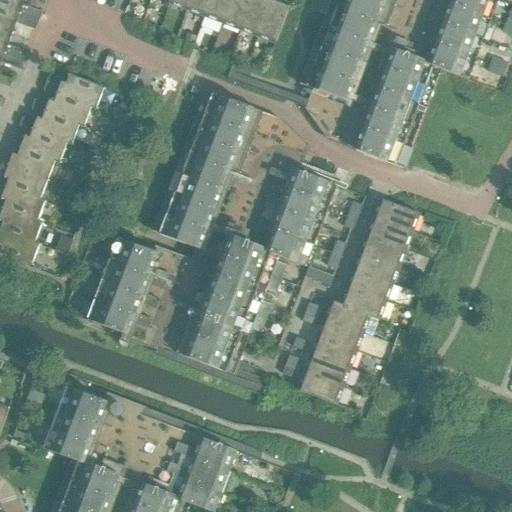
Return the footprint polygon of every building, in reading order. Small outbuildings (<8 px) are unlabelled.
[(23,5),(24,0),(0,0),(0,7),(39,22),(42,13),(23,5)] [(190,0),(169,0),(169,3),(187,10),(190,0)] [(205,16),(210,0),(190,0),(187,10),(205,16)] [(222,23),(231,0),(210,0),(205,16),(222,23)] [(240,30),(250,0),(231,0),(222,23),(240,30)] [(257,36),(271,0),(270,0),(250,0),(240,30),(257,36)] [(276,43),(289,7),(271,0),(257,36),(276,43)] [(344,0),(334,29),(322,24),(314,44),(326,49),(311,89),(313,90),(305,110),(307,111),(313,113),(317,103),(325,106),(321,116),(335,121),(328,141),(392,165),(429,67),(464,80),(494,0),(344,0)] [(325,16),(331,0),(314,0),(310,11),(325,16)] [(39,22),(0,7),(0,29),(12,34),(16,24),(35,31),(39,22)] [(511,36),(511,28),(505,26),(503,33),(511,36)] [(8,45),(12,34),(0,29),(0,52),(24,61),(27,52),(8,45)] [(24,61),(0,52),(0,65),(1,64),(20,71),(24,61)] [(505,71),(508,64),(493,59),(491,66),(505,71)] [(502,78),(505,71),(491,66),(488,73),(502,78)] [(0,84),(10,88),(13,80),(1,76),(0,79),(0,84)] [(96,111),(104,89),(69,76),(66,85),(61,83),(60,87),(46,82),(43,91),(45,94),(56,98),(56,96),(91,109),(96,111)] [(223,115),(229,101),(205,92),(200,106),(211,111),(223,115)] [(84,129),(91,109),(56,96),(56,98),(54,103),(49,101),(48,105),(34,100),(31,109),(33,112),(44,116),(44,114),(79,127),(84,129)] [(302,267),(333,185),(318,180),(300,173),(305,159),(297,156),(300,147),(289,142),(276,137),(282,121),(229,101),(223,115),(211,111),(164,237),(196,249),(192,258),(191,261),(155,248),(154,251),(153,253),(130,244),(122,241),(91,323),(117,332),(125,310),(138,315),(130,337),(152,346),(234,377),(242,354),(230,350),(267,253),(302,267)] [(72,147),(79,127),(44,114),(44,116),(42,121),(37,119),(36,123),(22,118),(19,126),(21,130),(31,134),(32,132),(67,145),(72,147)] [(60,165),(67,145),(32,132),(31,134),(30,139),(25,137),(20,150),(55,163),(60,165)] [(48,182),(55,163),(20,150),(18,157),(13,155),(8,167),(48,182)] [(362,185),(353,182),(354,178),(340,172),(338,176),(329,173),(331,169),(323,166),(318,180),(333,185),(366,198),(371,184),(364,181),(362,185)] [(41,200),(48,182),(8,167),(4,178),(9,180),(6,187),(41,200)] [(38,222),(46,202),(41,200),(6,187),(1,200),(6,201),(3,208),(38,222)] [(117,226),(131,231),(142,204),(128,198),(117,226)] [(411,233),(418,214),(382,201),(375,219),(411,233)] [(354,232),(360,213),(363,206),(354,203),(345,228),(354,232)] [(35,243),(43,223),(38,222),(3,208),(0,217),(0,221),(3,223),(1,229),(35,243)] [(405,250),(411,233),(375,219),(369,236),(405,250)] [(0,254),(32,267),(40,245),(35,243),(1,229),(0,231),(0,244),(0,245),(0,254)] [(119,232),(116,239),(122,241),(130,244),(132,239),(133,237),(119,232)] [(398,268),(405,250),(369,236),(362,254),(398,268)] [(336,270),(344,251),(346,245),(337,242),(327,267),(336,270)] [(391,285),(398,268),(362,254),(355,271),(391,285)] [(275,294),(286,266),(277,262),(266,290),(275,294)] [(333,278),(308,268),(305,277),(330,287),(333,278)] [(385,303),(391,285),(355,271),(349,289),(385,303)] [(378,321),(385,303),(349,289),(342,306),(342,307),(369,317),(368,318),(378,321)] [(261,333),(271,305),(262,302),(251,330),(261,333)] [(362,334),(368,318),(369,317),(342,307),(342,306),(333,302),(326,321),(362,334)] [(318,318),(322,308),(309,304),(306,313),(318,318)] [(315,327),(318,318),(306,313),(302,322),(315,327)] [(355,352),(362,334),(326,321),(319,338),(355,352)] [(305,352),(309,343),(296,338),(292,348),(305,352)] [(349,369),(355,352),(319,338),(313,356),(349,369)] [(299,370),(302,361),(289,356),(286,365),(299,370)] [(342,387),(349,369),(313,356),(306,374),(342,387)] [(295,380),(299,370),(286,365),(282,375),(295,380)] [(335,405),(342,387),(306,374),(299,392),(335,405)] [(40,410),(45,396),(31,390),(25,404),(40,410)] [(208,511),(214,511),(237,452),(71,390),(48,451),(83,465),(64,511),(174,511),(178,501),(208,511)] [(0,434),(9,411),(0,407),(0,434)] [(27,444),(30,436),(15,431),(13,438),(27,444)]
